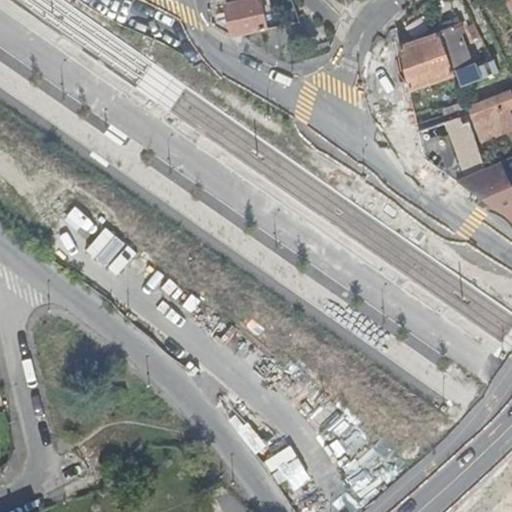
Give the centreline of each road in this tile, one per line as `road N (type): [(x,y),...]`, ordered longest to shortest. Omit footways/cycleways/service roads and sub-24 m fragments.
road 1 (tertiary): [(0,32),(511,383)]
road 2 (residential): [(0,245),(168,373),(278,511)]
road 3 (residential): [(0,264),(50,481),(0,504)]
road 4 (residential): [(404,0),(303,114),(202,56)]
road 5 (unknown): [(202,56),(94,0)]
